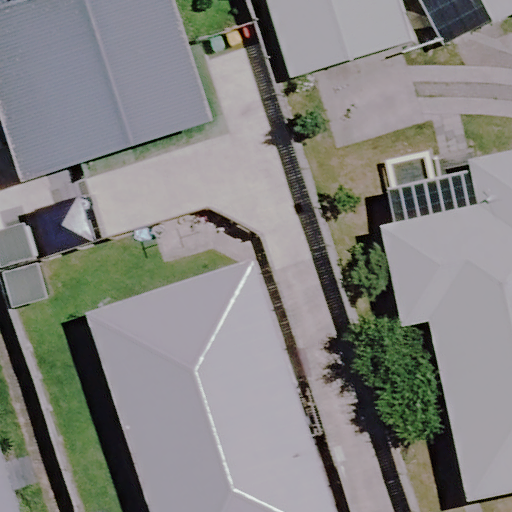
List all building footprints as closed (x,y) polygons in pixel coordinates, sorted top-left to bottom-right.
[(205,130),(163,0),(47,0),(0,15),(0,124),(21,189),(205,130)] [(404,51),(388,0),(266,0),(291,84),(404,51)] [(511,21),(511,0),(413,0),(438,54),(511,21)] [(511,497),(511,164),(375,194),(405,333),(430,327),(468,507),(511,497)] [(336,511),(258,269),(91,323),(151,511),(336,511)] [(0,511),(16,511),(0,463),(0,511)]
